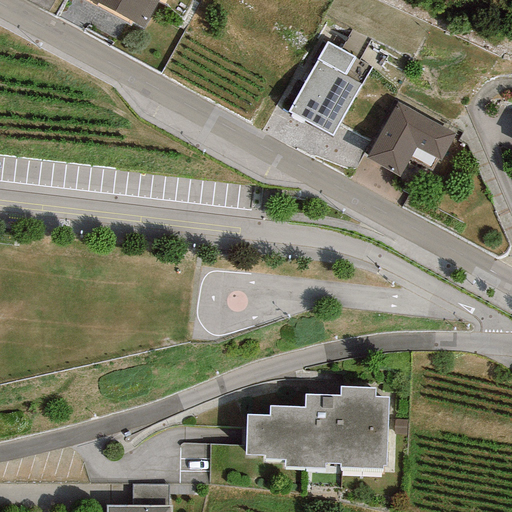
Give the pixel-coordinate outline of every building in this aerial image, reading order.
[(87,0),(144,29),(159,0),(87,0)] [(371,67),(327,43),(287,113),(332,138),(371,67)] [(455,133),(397,101),(365,158),(399,177),(409,159),(431,171),(437,160),(439,161),(455,133)] [(374,388),(340,386),(340,395),(305,394),(304,408),(270,406),(269,416),(247,415),(245,455),(264,456),(264,460),(284,461),(284,467),(325,468),(325,462),(339,463),(339,468),(381,469),(382,466),(385,466),(388,397),(374,396),(374,388)] [(131,506),(167,507),(167,485),(131,484),(131,506)]
